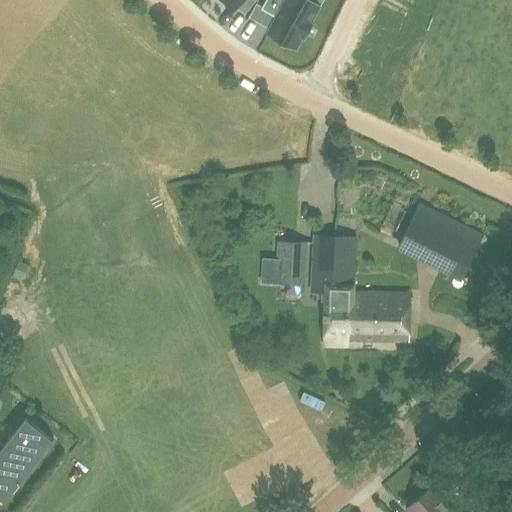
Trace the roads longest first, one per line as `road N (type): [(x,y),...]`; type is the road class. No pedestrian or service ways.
road 1 (tertiary): [(322,511),(511,340)]
road 2 (residential): [(315,102),(511,197)]
road 3 (residential): [(164,0),(229,55),(315,102)]
